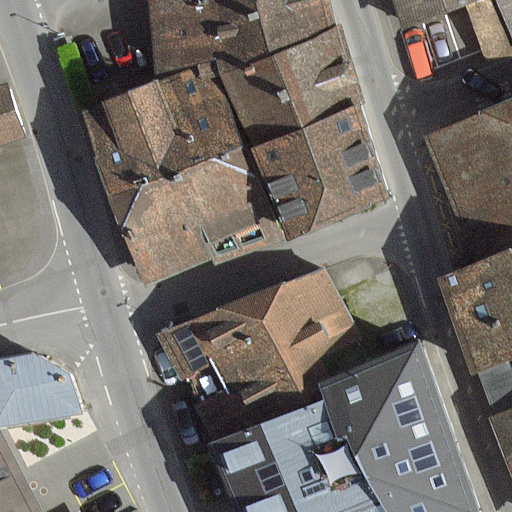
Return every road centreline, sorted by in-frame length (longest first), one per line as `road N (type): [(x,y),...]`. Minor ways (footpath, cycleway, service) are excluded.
road 1 (tertiary): [(511,507),(427,250),(358,0)]
road 2 (tertiary): [(10,0),(106,304)]
road 3 (tertiary): [(106,304),(171,511)]
